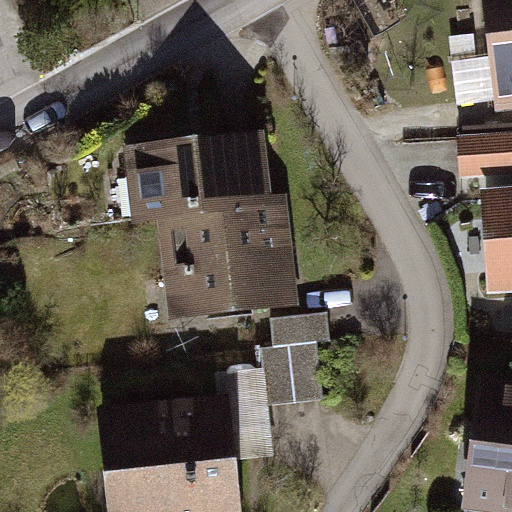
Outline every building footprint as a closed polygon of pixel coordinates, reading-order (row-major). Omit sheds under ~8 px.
[(511,0),(481,0),(494,108),(511,105),(511,0)] [(511,132),(457,136),(459,180),(511,176),(511,132)] [(146,249),(161,248),(296,238),(290,160),(155,171),(156,186),(141,187),(146,249)] [(511,186),(479,189),(485,298),(511,296),(511,186)] [(303,328),(296,238),(161,248),(169,350),(281,341),(282,360),(263,361),(265,378),(269,378),(272,418),(330,414),(325,356),(335,355),(332,325),(303,328)] [(223,412),(105,422),(112,511),(240,511),(238,476),(277,473),(272,418),(269,378),(265,378),(221,382),(223,412)] [(511,511),(511,392),(490,390),(471,511),(511,511)]
